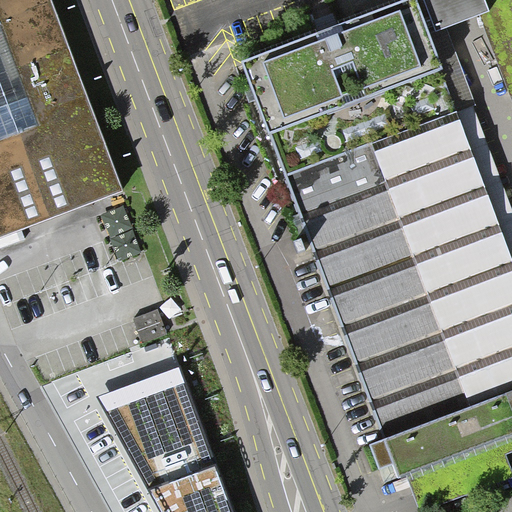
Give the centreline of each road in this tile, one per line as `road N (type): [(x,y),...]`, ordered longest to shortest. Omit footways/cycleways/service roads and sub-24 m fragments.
road 1 (residential): [(375,511),(208,30),(283,0)]
road 2 (secondary): [(308,511),(121,0)]
road 3 (unknown): [(445,0),(511,159)]
